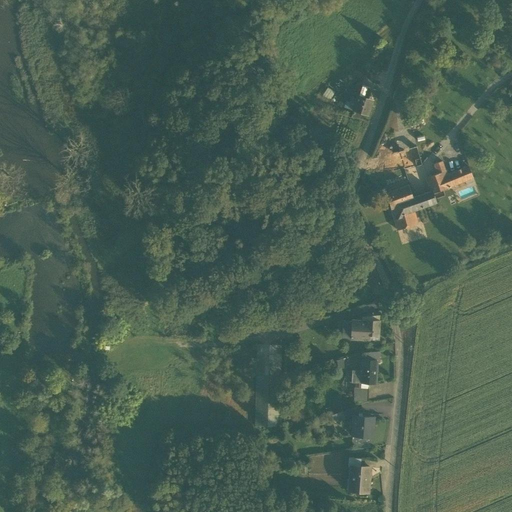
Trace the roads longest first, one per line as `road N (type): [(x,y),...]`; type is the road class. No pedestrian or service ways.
road 1 (residential): [(392,511),(400,312),(347,202),(417,0)]
road 2 (track): [(411,8),(120,254)]
